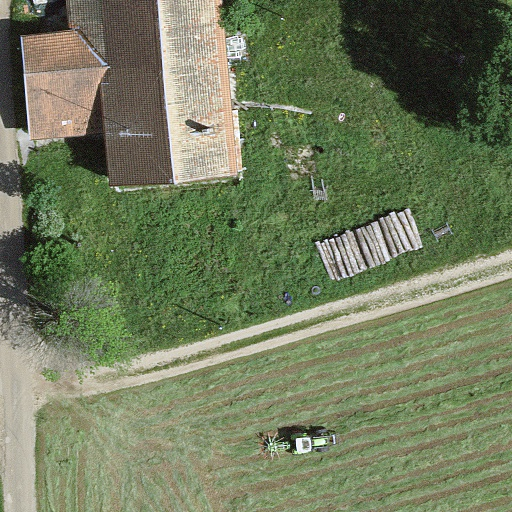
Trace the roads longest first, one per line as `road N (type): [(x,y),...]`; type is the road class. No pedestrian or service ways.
road 1 (track): [(511,246),(0,395)]
road 2 (track): [(0,360),(7,155),(0,0)]
